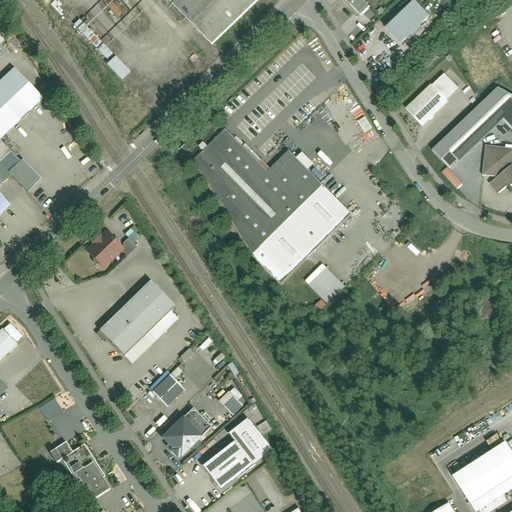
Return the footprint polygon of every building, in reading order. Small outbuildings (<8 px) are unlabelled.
[(167,0),(210,44),(255,0),(167,0)] [(346,0),(345,1),(360,17),(377,0),(346,0)] [(428,23),(412,6),(387,29),(403,46),(428,23)] [(11,27),(0,33),(0,56),(7,53),(1,43),(15,35),(11,27)] [(106,65),(122,81),(130,73),(114,57),(106,65)] [(0,204),(6,199),(0,193),(0,173),(5,168),(22,185),(33,174),(0,140),(0,129),(36,94),(9,66),(0,74),(0,204)] [(436,83),(406,111),(422,128),(452,100),(436,83)] [(511,97),(500,91),(434,152),(453,172),(507,123),(511,129),(511,97)] [(366,119),(359,123),(365,133),(373,129),(366,119)] [(271,175),(226,132),(194,163),(256,257),(281,286),(351,217),(290,155),(271,175)] [(511,150),(486,147),(482,177),(499,179),(490,184),(499,196),(511,185),(511,150)] [(122,248),(102,228),(82,248),(101,268),(122,248)] [(326,268),(308,285),(328,305),(346,287),(326,268)] [(149,284),(101,333),(123,355),(172,306),(149,284)] [(9,323),(0,332),(0,377),(6,372),(0,366),(0,364),(25,340),(9,323)] [(184,390),(170,376),(153,394),(167,408),(184,390)] [(218,402),(232,417),(243,407),(237,401),(242,397),(233,388),(218,402)] [(56,399),(39,408),(46,422),(63,414),(56,399)] [(214,428),(192,407),(162,439),(184,460),(214,428)] [(229,434),(235,442),(201,466),(219,490),(271,451),(248,420),(229,434)] [(263,435),(271,430),(266,422),(257,427),(263,435)] [(478,511),(511,490),(511,452),(505,441),(452,476),(475,511),(478,511)] [(82,448),(64,460),(87,497),(105,485),(82,448)] [(454,511),(448,502),(431,511),(454,511)]
